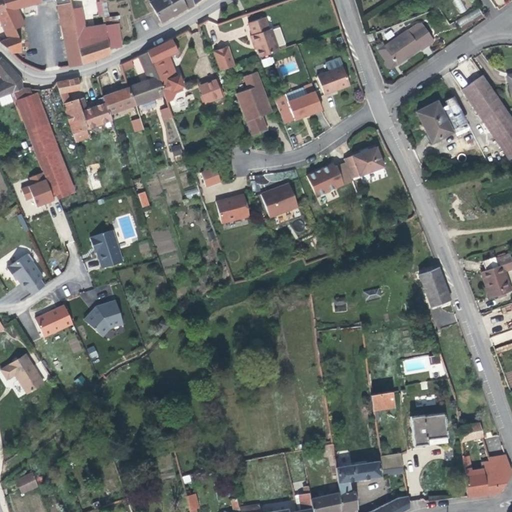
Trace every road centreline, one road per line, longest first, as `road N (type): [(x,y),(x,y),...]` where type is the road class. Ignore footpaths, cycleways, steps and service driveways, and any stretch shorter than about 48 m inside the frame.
road 1 (tertiary): [(378,105),(440,238),(511,437)]
road 2 (residential): [(0,49),(30,73),(84,70),(216,0)]
road 3 (residential): [(240,156),(269,160),(309,150),(378,105)]
road 4 (residential): [(497,25),(378,105)]
